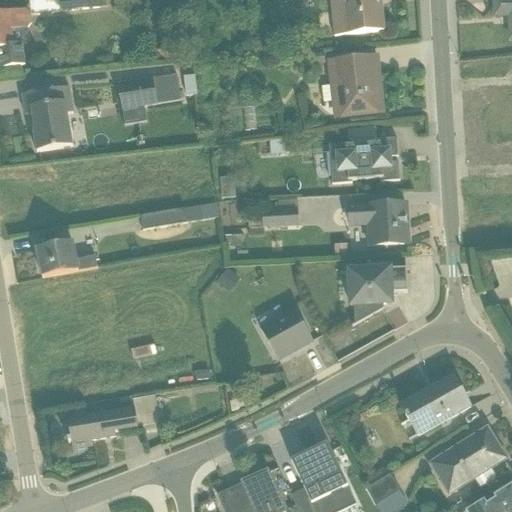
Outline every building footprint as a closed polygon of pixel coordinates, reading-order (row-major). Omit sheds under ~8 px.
[(49,0),(50,12),(86,11),(85,0),(49,0)] [(328,0),(333,38),(383,33),(379,0),(328,0)] [(507,45),(511,44),(511,0),(493,0),(490,0),(492,22),(505,21),(507,45)] [(28,31),(26,14),(0,17),(0,51),(13,50),(11,33),(28,31)] [(330,123),(384,117),(378,58),(324,64),(330,123)] [(107,85),(112,109),(170,96),(165,72),(107,85)] [(183,76),(173,77),(174,94),(185,93),(183,76)] [(32,156),(69,151),(63,108),(26,113),(32,156)] [(257,141),(258,156),(271,155),(270,140),(257,141)] [(329,186),(399,183),(397,143),(328,146),(329,186)] [(246,205),(247,228),(299,226),(297,202),(246,205)] [(365,252),(408,249),(406,205),(346,208),(347,232),(364,231),(365,252)] [(131,225),(176,223),(176,210),(130,213),(131,225)] [(36,281),(75,275),(70,246),(32,252),(36,281)] [(344,312),(390,311),(390,270),(343,271),(344,312)] [(275,366),(311,346),(293,313),(257,332),(275,366)] [(415,441),(468,410),(449,377),(396,407),(415,441)] [(68,447),(135,437),(131,412),(64,422),(68,447)] [(447,500),(504,463),(483,431),(426,468),(447,500)] [(306,511),(329,511),(350,501),(317,439),(278,459),(306,511)] [(368,511),(388,511),(395,508),(377,471),(354,482),(368,511)] [(221,511),(279,511),(263,474),(215,496),(221,511)] [(511,511),(511,490),(509,486),(469,511),(511,511)]
